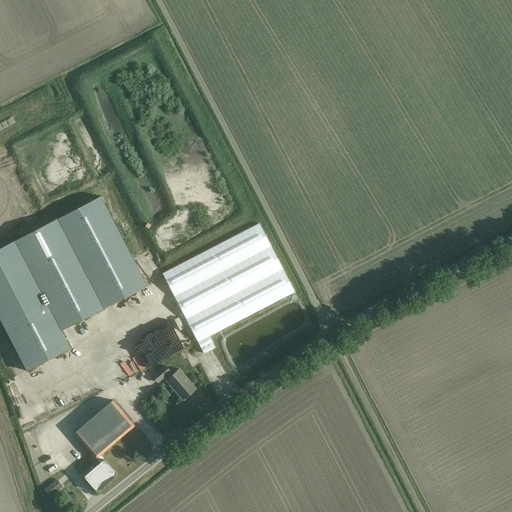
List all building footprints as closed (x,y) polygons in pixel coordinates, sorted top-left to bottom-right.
[(0,248),(0,318),(27,371),(71,348),(62,330),(147,286),(100,196),(0,248)] [(259,224),(162,274),(204,354),(216,348),(210,336),(295,292),(259,224)] [(143,321),(156,314),(153,309),(140,316),(143,321)] [(153,332),(166,327),(164,322),(150,328),(153,332)] [(165,366),(153,376),(158,382),(164,377),(167,380),(166,381),(183,400),(196,388),(180,369),(173,375),(170,372),(165,366)] [(77,401),(81,399),(77,390),(72,392),(77,401)] [(112,406),(77,436),(100,463),(84,477),(97,492),(117,474),(101,455),(134,426),(112,400),(109,402),(112,406)] [(52,498),(64,488),(58,481),(46,490),(52,498)] [(78,504),(76,494),(67,497),(69,506),(78,504)]
